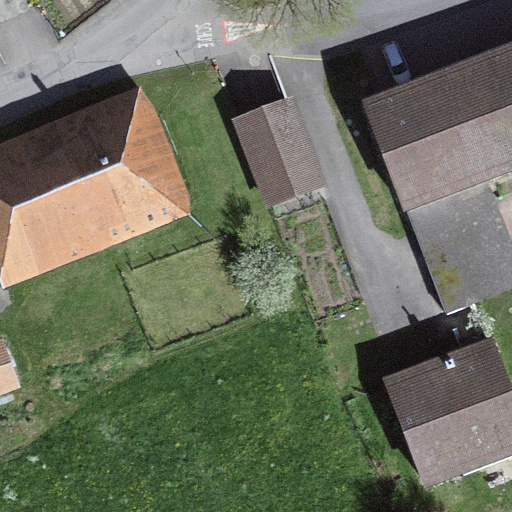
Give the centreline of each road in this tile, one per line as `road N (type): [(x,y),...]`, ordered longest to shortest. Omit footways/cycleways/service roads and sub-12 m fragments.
road 1 (residential): [(138,49),(371,0)]
road 2 (residential): [(0,111),(138,49)]
